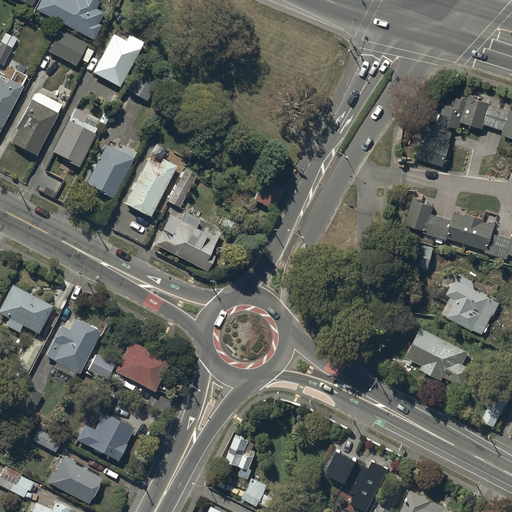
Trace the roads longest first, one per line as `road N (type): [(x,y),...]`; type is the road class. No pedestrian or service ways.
road 1 (tertiary): [(511,476),(279,358)]
road 2 (tertiary): [(213,315),(0,211)]
road 3 (tertiary): [(444,37),(327,169)]
road 4 (tertiary): [(327,169),(399,24)]
road 5 (tertiary): [(156,511),(224,368)]
road 6 (tertiary): [(327,169),(265,301)]
